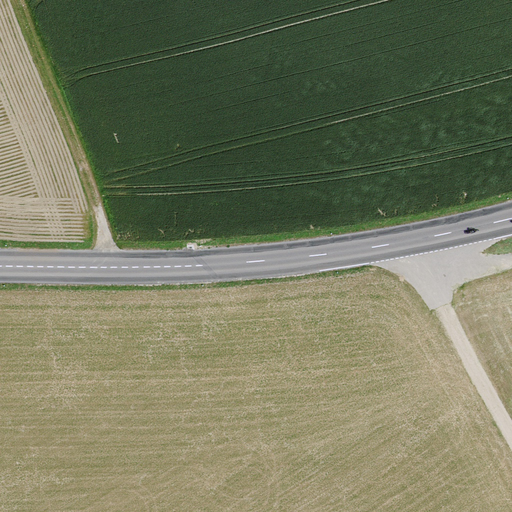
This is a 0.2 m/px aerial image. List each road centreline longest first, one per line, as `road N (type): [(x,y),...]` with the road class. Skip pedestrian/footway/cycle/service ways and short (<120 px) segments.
road 1 (secondary): [(0,267),(284,257),(511,215)]
road 2 (track): [(402,241),(511,435)]
